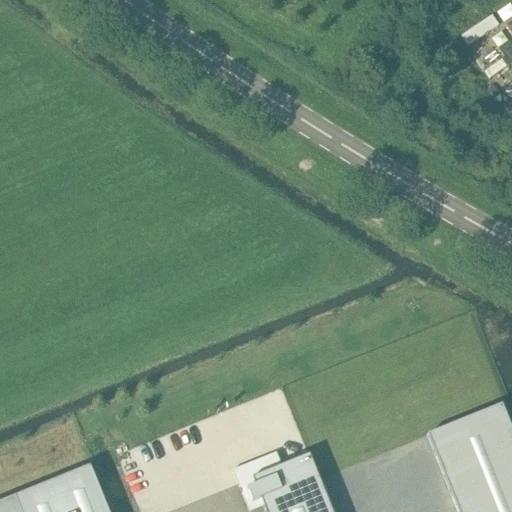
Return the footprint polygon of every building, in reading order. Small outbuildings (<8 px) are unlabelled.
[(511,20),(503,26),(511,38),(511,20)] [(505,59),(509,65),(511,63),(511,48),(508,42),(498,49),(505,59)] [(489,80),(509,65),(505,59),(484,73),(489,80)] [(427,435),(426,436),(456,511),(511,511),(511,433),(501,406),(427,435)] [(332,511),(308,453),(251,477),(254,484),(245,488),(251,502),(260,498),(265,511),(332,511)] [(106,511),(89,467),(34,489),(43,511),(106,511)] [(43,511),(34,489),(0,503),(0,511),(43,511)]
